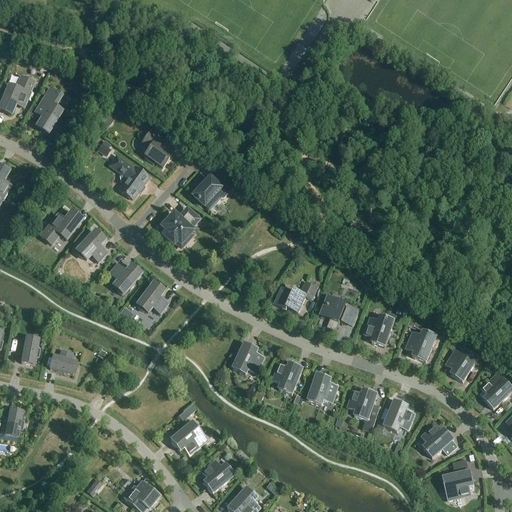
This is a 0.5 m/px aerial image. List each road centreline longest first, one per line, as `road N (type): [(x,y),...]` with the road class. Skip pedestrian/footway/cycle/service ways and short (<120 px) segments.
road 1 (residential): [(500,495),(476,429),(449,403),(252,321),(128,236)]
road 2 (residential): [(0,387),(75,405),(112,424),(184,502)]
road 3 (residential): [(128,236),(87,195),(0,142)]
